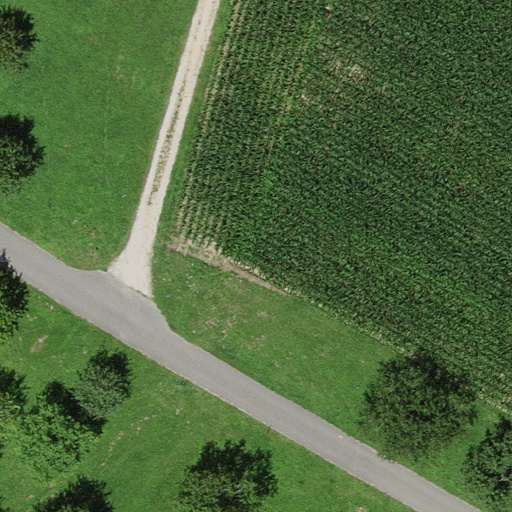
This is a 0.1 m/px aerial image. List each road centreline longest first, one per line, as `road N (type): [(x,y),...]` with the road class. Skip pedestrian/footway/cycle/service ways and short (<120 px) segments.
road 1 (track): [(0,237),(457,511)]
road 2 (track): [(125,317),(207,0)]
